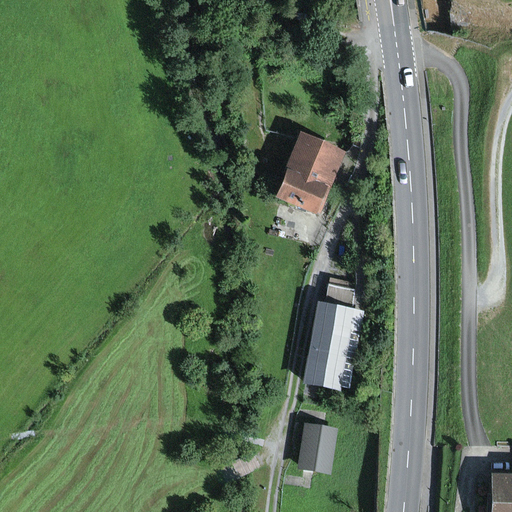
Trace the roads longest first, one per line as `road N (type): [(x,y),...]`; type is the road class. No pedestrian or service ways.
road 1 (track): [(392,8),(370,77),(366,136),(309,305),(275,480),(276,511)]
road 2 (primary): [(391,0),(414,311),(403,511)]
